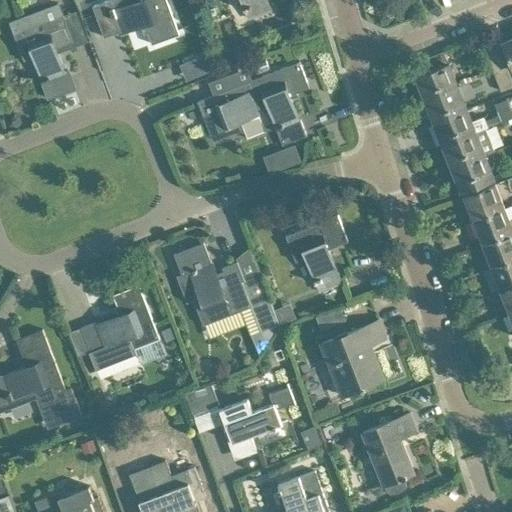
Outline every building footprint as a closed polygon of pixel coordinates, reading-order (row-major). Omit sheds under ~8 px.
[(108,0),(93,6),(104,37),(117,32),(145,23),(152,43),(179,34),(175,24),(166,0),(108,0)] [(242,0),(246,9),(266,1),(265,0),(242,0)] [(73,41),(63,14),(59,3),(11,22),(15,33),(25,59),(34,56),(43,78),(41,79),(48,98),(75,88),(68,70),(64,72),(55,48),(73,41)] [(511,38),(503,42),(511,64),(511,38)] [(485,49),(494,73),(501,70),(502,73),(509,70),(498,44),(485,49)] [(416,76),(425,98),(457,86),(444,51),(421,60),(426,72),(416,76)] [(300,61),(197,100),(216,145),(246,133),(242,124),(272,112),(277,125),(275,126),(282,145),(307,135),(300,118),(298,119),(289,95),(310,87),(300,61)] [(511,86),(511,78),(509,70),(502,73),(501,70),(494,73),(501,91),(511,86)] [(466,108),(457,86),(425,98),(434,121),(466,108)] [(443,143),(487,127),(482,115),(471,120),(466,108),(434,121),(443,143)] [(13,114),(9,119),(11,125),(17,126),(21,121),(20,115),(13,114)] [(496,150),(487,127),(443,143),(452,166),(492,150),(492,151),(496,150)] [(501,174),(492,151),(492,150),(452,166),(461,190),(501,174)] [(463,195),(472,218),(505,206),(495,183),(463,195)] [(511,219),(510,220),(505,206),(472,218),(482,243),(511,230),(511,219)] [(286,235),(296,261),(307,256),(318,282),(337,274),(327,249),(348,241),(338,215),(286,235)] [(511,257),(511,230),(482,243),(491,266),(511,257)] [(187,302),(193,299),(202,323),(250,305),(241,280),(244,279),(237,261),(222,267),(225,274),(217,277),(204,242),(174,253),(182,274),(177,276),(187,302)] [(500,290),(511,284),(511,257),(491,266),(500,290)] [(96,321),(80,327),(90,353),(96,369),(136,353),(134,348),(160,338),(139,284),(113,294),(121,315),(97,324),(96,321)] [(510,313),(511,312),(511,284),(500,290),(510,313)] [(262,331),(279,324),(270,298),(252,305),(262,331)] [(379,320),(321,342),(341,395),(362,387),(362,388),(366,387),(365,385),(384,378),(370,343),(386,337),(379,320)] [(262,331),(251,335),(259,356),(279,327),(278,325),(262,331)] [(3,411),(37,398),(49,428),(85,414),(74,386),(69,389),(46,328),(20,338),(30,365),(0,376),(0,414),(4,413),(3,411)] [(219,405),(211,384),(218,381),(218,380),(183,393),(193,419),(194,419),(193,415),(219,405)] [(238,456),(255,449),(250,435),(272,426),(273,428),(276,427),(275,425),(287,421),(286,420),(280,422),(275,409),(292,403),(293,405),(294,404),(286,384),(285,384),(287,388),(268,395),(272,404),(251,412),(246,399),(217,410),(222,423),(225,422),(238,456)] [(410,413),(363,432),(383,482),(371,488),(384,483),(386,487),(390,492),(396,491),(401,489),(406,486),(406,480),(405,477),(407,476),(406,474),(413,471),(400,437),(417,430),(410,413)] [(94,439),(82,443),(84,450),(90,452),(97,450),(94,439)] [(195,466),(172,475),(166,460),(130,473),(141,500),(138,501),(142,511),(170,511),(178,509),(178,511),(199,511),(194,497),(205,493),(195,466)] [(323,492),(315,470),(278,483),(280,488),(278,488),(279,491),(281,491),(288,511),(326,511),(319,493),(323,492)] [(6,485),(0,486),(0,491),(2,497),(10,494),(6,485)] [(56,493),(34,501),(38,511),(103,511),(99,499),(95,500),(90,485),(58,497),(56,493)] [(407,511),(404,503),(393,507),(394,511),(407,511)]
